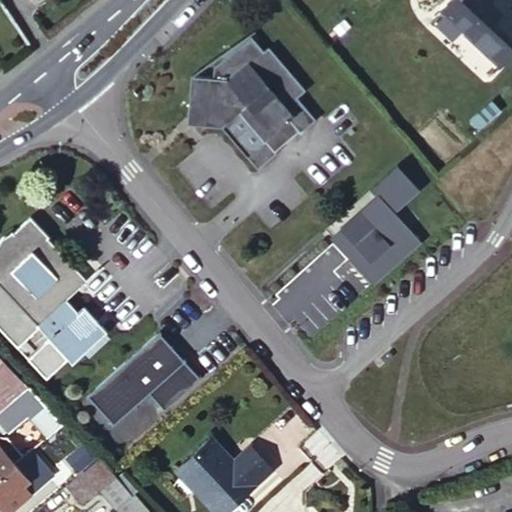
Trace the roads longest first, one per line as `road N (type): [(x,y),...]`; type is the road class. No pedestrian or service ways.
road 1 (residential): [(316,392),(73,110)]
road 2 (unclassified): [(316,392),(499,233),(511,208)]
road 3 (residential): [(511,428),(402,466),(358,440),(316,392)]
road 4 (secondary): [(73,110),(177,0)]
road 5 (secondary): [(115,0),(63,67),(73,110)]
